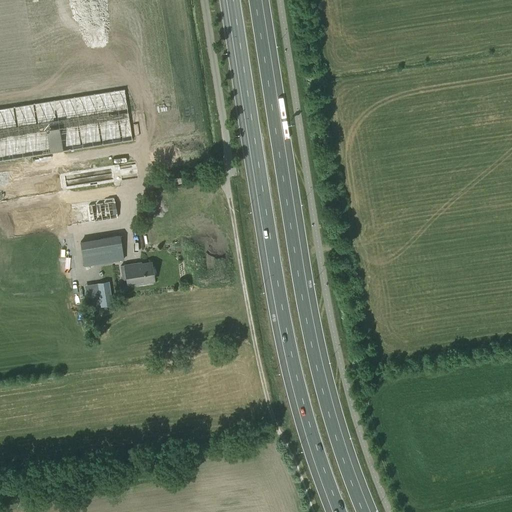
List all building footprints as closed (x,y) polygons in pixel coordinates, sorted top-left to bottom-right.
[(131,90),(0,106),(0,136),(77,127),(78,132),(83,131),(85,146),(137,139),(131,90)] [(135,162),(63,174),(66,191),(138,179),(135,162)] [(0,201),(14,199),(11,182),(9,171),(0,172),(0,201)] [(63,174),(11,182),(14,199),(66,191),(63,174)] [(113,198),(9,215),(12,235),(117,218),(113,198)] [(70,236),(11,246),(16,278),(75,269),(70,236)] [(119,236),(80,242),(84,266),(123,260),(119,236)] [(136,264),(124,266),(127,286),(145,283),(145,282),(154,280),(153,275),(154,273),(153,269),(152,268),(151,262),(136,265),(136,264)] [(113,272),(98,274),(99,284),(105,283),(107,295),(117,294),(113,272)]
